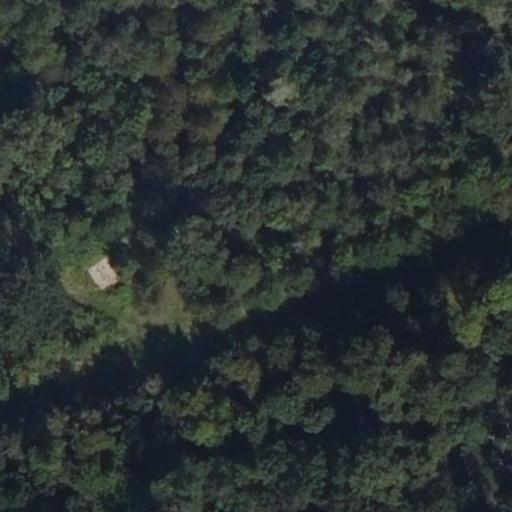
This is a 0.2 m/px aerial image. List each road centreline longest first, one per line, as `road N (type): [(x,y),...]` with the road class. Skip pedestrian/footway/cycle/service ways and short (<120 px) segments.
road 1 (track): [(172,0),(166,370)]
road 2 (track): [(511,502),(166,370)]
road 3 (track): [(166,370),(0,290)]
